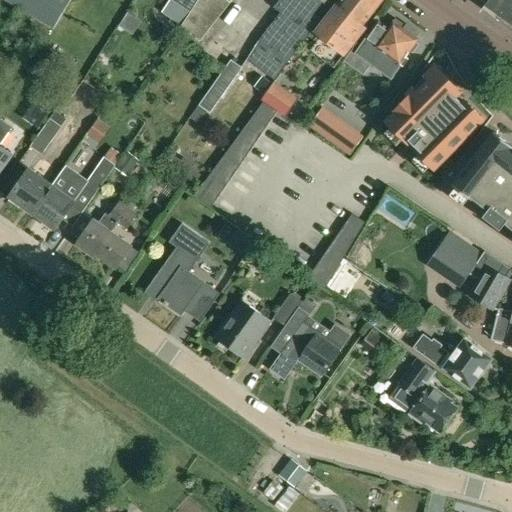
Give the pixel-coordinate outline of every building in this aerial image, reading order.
[(72,0),(6,0),(55,29),(72,0)] [(172,0),(191,13),(199,0),(172,0)] [(199,0),(191,13),(181,27),(182,27),(200,42),(231,0),(199,0)] [(260,41),(246,61),(274,82),(288,63),(320,20),(314,16),(326,0),(280,0),(275,7),(281,12),(260,41)] [(340,0),(315,32),(321,37),(312,50),(335,68),(345,56),(344,55),(354,43),(356,44),(367,29),(363,26),(383,0),(340,0)] [(511,24),(511,0),(489,0),(486,6),(511,24)] [(361,46),(356,54),(390,78),(395,71),(400,63),(404,66),(409,58),(407,56),(419,39),(416,37),(419,33),(408,25),(407,26),(406,29),(394,21),(390,28),(380,21),(361,46)] [(211,113),(243,67),(232,59),(200,105),(211,113)] [(434,67),(406,95),(409,98),(396,111),(397,112),(387,122),(391,127),(393,125),(405,137),(403,139),(408,143),(410,141),(418,149),(416,151),(418,154),(420,152),(432,164),(430,166),(432,168),(481,120),(464,103),(461,106),(454,98),(459,92),(434,67)] [(261,78),(254,88),(266,96),(272,86),(261,78)] [(286,117),(299,99),(275,82),(272,86),(266,96),(263,100),(286,117)] [(262,101),(194,196),(211,209),(277,112),(262,101)] [(0,116),(0,170),(13,152),(2,144),(14,126),(0,116)] [(43,154),(63,126),(51,118),(31,146),(43,154)] [(348,155),(360,138),(339,123),(328,139),(348,155)] [(184,144),(190,153),(178,161),(191,182),(204,173),(198,164),(223,148),(210,127),(184,144)] [(511,145),(494,131),(452,185),(471,200),(472,198),(487,209),(482,216),(500,230),(505,223),(511,228),(511,236),(511,238),(511,239),(511,148),(511,146),(511,145)] [(128,177),(140,160),(129,151),(117,168),(128,177)] [(78,172),(68,165),(54,185),(53,185),(34,213),(56,229),(76,201),(64,192),(78,172)] [(34,213),(53,185),(31,169),(11,196),(34,213)] [(95,257),(97,254),(112,232),(117,226),(129,208),(121,203),(112,216),(108,213),(100,223),(94,219),(77,244),(95,257)] [(117,226),(127,233),(139,216),(129,208),(117,226)] [(364,228),(350,219),(309,277),(326,289),(364,228)] [(191,271),(209,242),(183,224),(172,240),(181,246),(161,276),(159,274),(154,282),(166,291),(160,299),(183,314),(206,281),(191,271)] [(238,229),(227,243),(246,256),(256,241),(238,229)] [(446,279),(458,287),(467,273),(480,251),(452,231),(433,258),(443,265),(438,273),(446,279)] [(117,268),(118,266),(127,273),(141,253),(112,232),(97,254),(117,268)] [(492,259),(480,251),(467,273),(479,280),(488,266),(492,259)] [(479,280),(468,298),(493,312),(511,281),(488,266),(479,280)] [(292,293),(275,318),(286,326),(299,308),(304,301),(303,301),(304,298),(295,291),(294,294),(292,293)] [(246,359),(273,321),(242,299),(215,337),(246,359)] [(304,301),(299,308),(307,314),(311,309),(310,303),(305,300),(304,301)] [(442,331),(451,318),(433,305),(424,318),(442,331)] [(286,326),(272,346),(282,353),(278,359),(287,366),(294,356),(299,359),(322,376),(343,347),(352,334),(336,324),(331,330),(327,337),(306,322),(305,322),(309,315),(307,314),(299,308),(286,326)] [(511,317),(499,315),(493,340),(507,344),(507,345),(510,346),(511,347),(511,317)] [(373,329),(362,344),(388,363),(394,368),(396,366),(405,354),(402,352),(373,329)] [(424,334),(415,347),(472,388),(493,358),(466,339),(454,356),(442,347),(444,345),(435,338),(433,341),(424,334)] [(426,382),(435,370),(419,359),(399,385),(402,387),(395,398),(412,411),(411,413),(425,424),(427,421),(441,431),(458,408),(452,404),(454,402),(426,382)] [(290,459),(278,475),(284,480),(296,464),(290,459)] [(291,487),(288,490),(278,481),(268,492),(289,511),(302,497),(291,487)]
